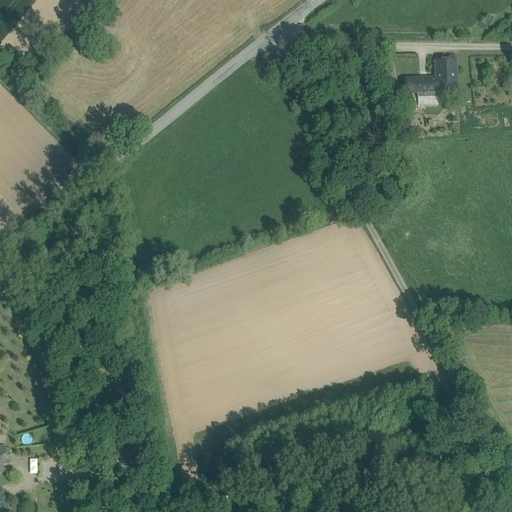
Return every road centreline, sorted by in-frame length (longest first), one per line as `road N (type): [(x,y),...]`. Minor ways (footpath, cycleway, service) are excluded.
road 1 (unclassified): [(511,481),(265,37)]
road 2 (unclassified): [(265,37),(0,255)]
road 3 (unclassified): [(511,46),(265,37)]
